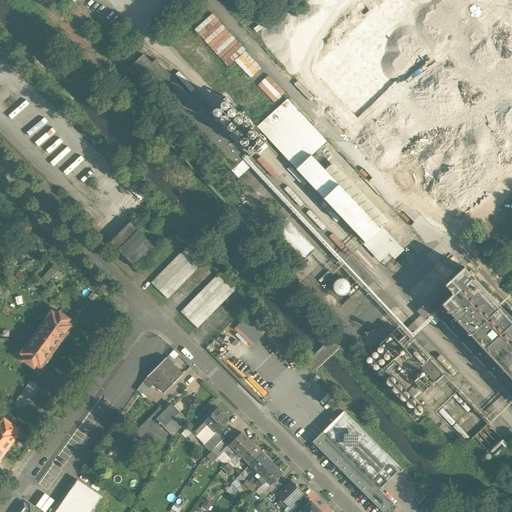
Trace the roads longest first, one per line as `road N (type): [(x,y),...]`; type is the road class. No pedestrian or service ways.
road 1 (unclassified): [(347,511),(144,309)]
road 2 (residential): [(0,511),(144,309)]
road 3 (unclassified): [(144,309),(0,163)]
